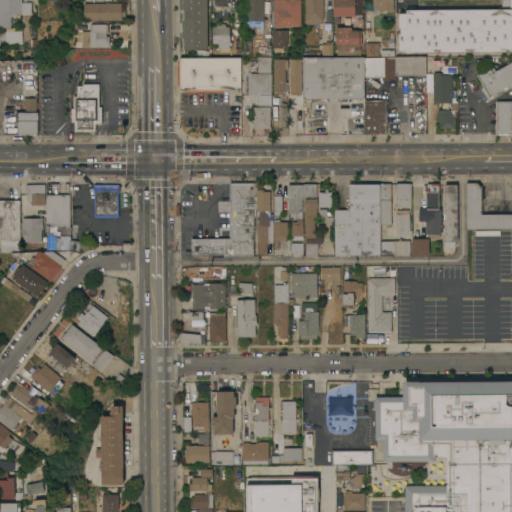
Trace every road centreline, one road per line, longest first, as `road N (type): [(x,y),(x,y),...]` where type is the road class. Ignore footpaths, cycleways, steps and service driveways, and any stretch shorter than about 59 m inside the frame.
road 1 (residential): [(156,366),(511,363)]
road 2 (residential): [(0,374),(88,267),(155,263)]
road 3 (secondary): [(477,159),(273,160)]
road 4 (primary): [(156,511),(156,366)]
